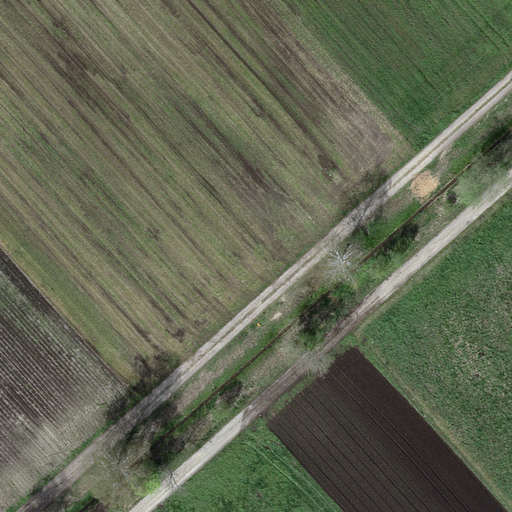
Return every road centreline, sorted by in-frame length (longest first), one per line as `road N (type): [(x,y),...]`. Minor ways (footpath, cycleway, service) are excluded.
road 1 (track): [(511,89),(34,511)]
road 2 (track): [(511,177),(131,511)]
